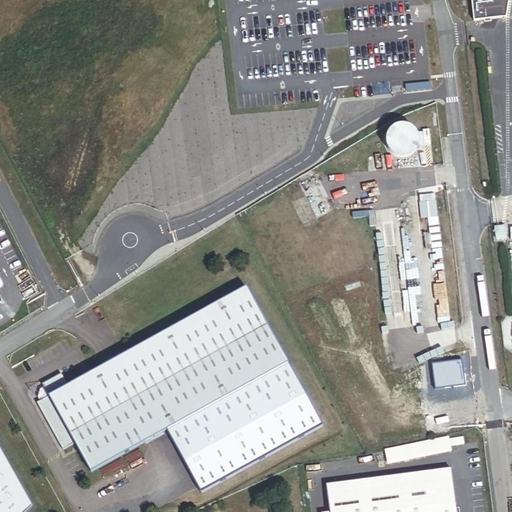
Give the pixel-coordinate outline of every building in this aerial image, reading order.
[(469,0),(471,21),(505,17),(507,0),(469,0)] [(407,93),(432,90),(431,83),(406,86),(407,93)] [(388,160),(419,162),(420,131),(389,129),(388,160)] [(317,220),(333,211),(315,176),(299,184),(317,220)] [(420,196),(420,220),(429,220),(429,226),(438,226),(437,195),(420,196)] [(497,240),(508,239),(506,229),(496,230),(497,240)] [(323,427),(287,364),(245,289),(68,386),(62,375),(43,385),(45,387),(49,396),(39,402),(36,403),(57,440),(70,433),(91,472),(166,427),(203,493),(323,427)] [(39,402),(49,396),(45,387),(41,389),(37,398),(39,402)] [(466,442),(464,434),(450,437),(452,445),(466,442)] [(0,511),(27,511),(33,507),(0,449),(0,511)] [(454,474),(452,462),(327,478),(329,491),(454,474)] [(458,511),(454,474),(329,491),(331,511),(458,511)]
